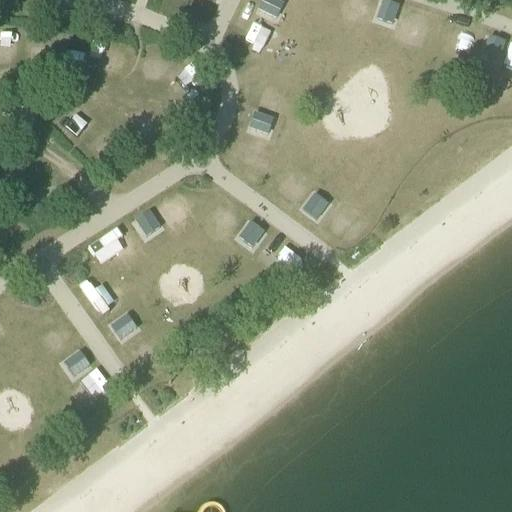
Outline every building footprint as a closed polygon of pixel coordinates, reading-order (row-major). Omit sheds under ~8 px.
[(267,0),(263,0),(258,13),(270,19),(272,14),(277,16),(279,12),(274,9),(277,4),(267,0)] [(382,4),(377,17),(382,18),(381,23),(386,25),(387,20),(392,22),(397,9),(382,4)] [(488,40),(484,52),(489,54),(487,59),(492,61),(494,56),(499,58),(503,45),(488,40)] [(254,116),(248,131),(261,136),(263,131),(268,132),(269,127),(264,126),(266,121),(254,116)] [(310,202),(302,213),(315,222),(323,212),(318,208),(322,204),(317,201),(314,205),(310,202)] [(148,215),(134,224),(142,235),(146,232),(149,237),(154,234),(151,229),(155,226),(148,215)] [(249,226),(241,237),(245,240),(242,244),(247,247),(250,243),(254,246),(262,235),(249,226)] [(121,321),(110,329),(119,342),(130,335),(127,330),(131,327),(128,323),(124,326),(121,321)] [(70,368),(66,371),(69,375),(73,372),(77,376),(88,369),(78,356),(67,363),(70,368)]
